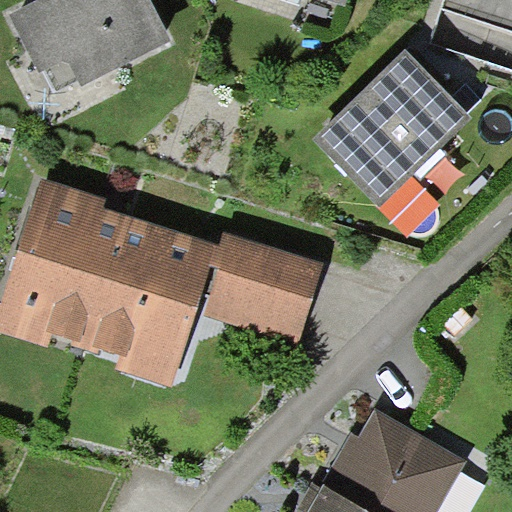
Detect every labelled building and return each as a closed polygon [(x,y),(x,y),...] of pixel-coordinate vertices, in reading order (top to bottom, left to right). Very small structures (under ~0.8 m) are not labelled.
[(46,0),(8,20),(37,78),(46,74),(56,94),(78,83),(82,92),(173,46),(149,0),(46,0)] [(308,0),(344,12),(347,0),(308,0)] [(407,54),(315,143),(382,211),(473,122),(427,75),(407,54)] [(44,180),(0,318),(0,334),(49,350),(52,341),(73,347),(72,351),(98,359),(99,355),(119,361),(115,371),(173,389),(203,293),(218,245),(104,209),(107,200),(44,180)] [(203,293),(212,296),(206,318),(298,347),(324,266),(225,234),(221,246),(218,245),(203,293)] [(352,436),(323,488),(365,511),(440,511),(467,465),(377,414),(361,441),(352,436)] [(365,511),(323,488),(310,511),(365,511)]
